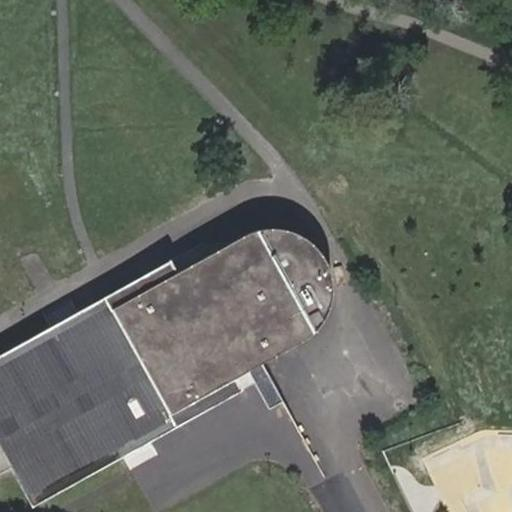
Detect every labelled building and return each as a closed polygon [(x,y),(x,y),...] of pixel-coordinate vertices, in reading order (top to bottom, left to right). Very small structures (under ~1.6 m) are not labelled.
[(198,239),(199,242),(206,254),(0,370),(0,417),(9,434),(23,460),(32,477),(37,486),(116,442),(141,428),(246,368),(261,360),(303,336),(314,328),(322,317),(327,304),(330,291),(330,278),(326,265),(320,252),(312,242),(301,234),(288,228),(275,226),(261,226),(248,229),(227,242),(198,239)] [(0,370),(206,254),(199,242),(0,353),(0,439),(9,434),(0,417),(0,370)] [(282,397),(261,360),(246,368),(253,380),(267,406),(282,397)] [(32,477),(23,460),(11,467),(32,507),(123,454),(148,440),(253,380),(246,368),(141,428),(116,442),(37,486),(32,477)] [(9,434),(0,439),(0,473),(11,467),(23,460),(9,434)]
